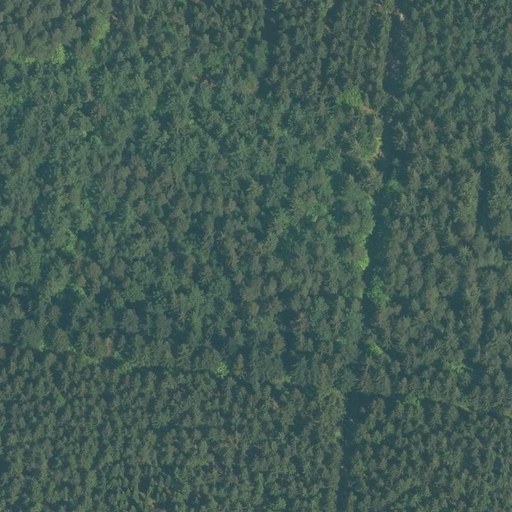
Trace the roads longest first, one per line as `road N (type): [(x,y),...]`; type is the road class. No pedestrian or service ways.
road 1 (track): [(338,511),(408,0)]
road 2 (track): [(0,351),(511,417)]
